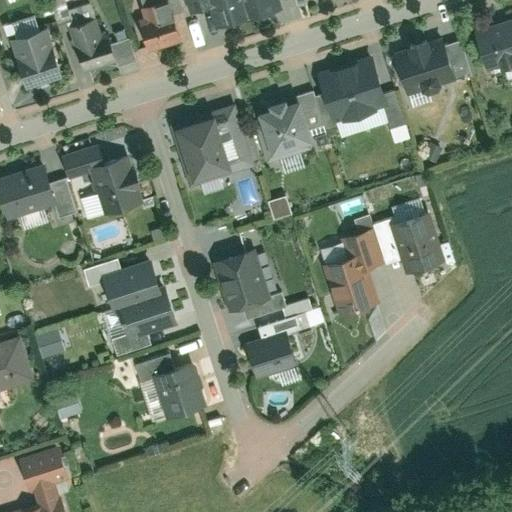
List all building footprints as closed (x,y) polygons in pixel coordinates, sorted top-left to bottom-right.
[(151,47),(188,35),(176,0),(151,0),(143,3),(146,14),(141,15),(151,47)] [(247,0),(211,0),(219,24),(252,14),(247,0)] [(253,16),(286,6),(283,0),(247,0),(252,14),(253,16)] [(113,29),(104,32),(98,13),(71,22),(86,69),(122,57),(113,29)] [(511,14),(473,27),(486,67),(511,59),(511,14)] [(21,55),(30,85),(67,73),(57,44),(48,47),(42,30),(25,35),(31,52),(21,55)] [(397,49),(410,93),(461,77),(447,33),(397,49)] [(320,70),(337,123),(393,105),(376,52),(320,70)] [(261,108),(274,150),(316,136),(303,95),(261,108)] [(171,123),(190,183),(262,160),(243,100),(171,123)] [(144,205),(122,137),(65,155),(73,179),(93,172),(107,217),(144,205)] [(0,174),(0,192),(8,218),(62,201),(49,159),(0,174)] [(392,218),(409,273),(451,260),(433,205),(392,218)] [(264,242),(216,257),(233,310),(280,295),(264,242)] [(326,261),(343,314),(384,301),(367,248),(326,261)] [(119,305),(166,290),(155,257),(105,273),(115,306),(119,305)] [(130,338),(180,322),(170,289),(166,290),(119,305),(130,338)] [(63,325),(40,332),(47,354),(70,348),(63,325)] [(246,344),(258,379),(305,364),(293,329),(246,344)] [(0,427),(6,426),(0,407),(0,391),(37,379),(22,332),(0,338),(0,427)] [(199,358),(157,372),(171,416),(214,403),(199,358)] [(62,493),(57,477),(72,473),(62,441),(21,454),(31,486),(37,484),(42,499),(1,511),(71,511),(65,492),(62,493)]
